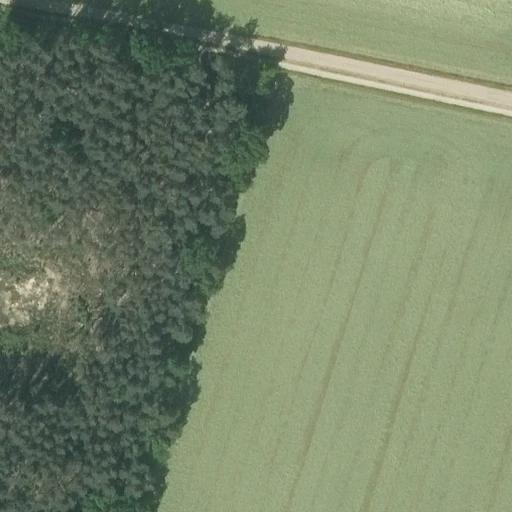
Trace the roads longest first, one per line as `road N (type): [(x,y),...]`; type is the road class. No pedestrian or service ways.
road 1 (track): [(511,100),(214,40)]
road 2 (track): [(214,40),(8,0)]
